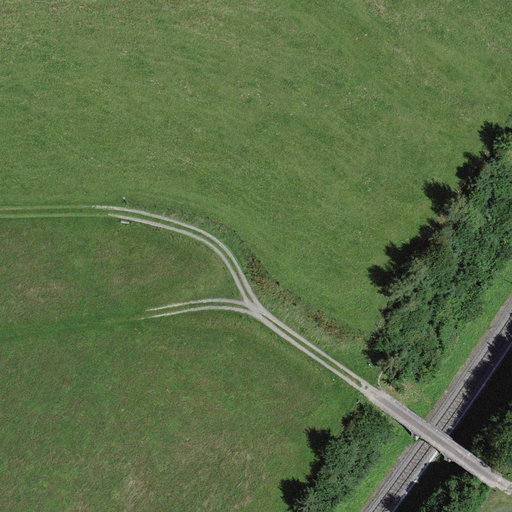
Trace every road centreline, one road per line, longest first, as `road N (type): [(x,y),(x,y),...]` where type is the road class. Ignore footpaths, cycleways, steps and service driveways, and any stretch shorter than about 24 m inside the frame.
road 1 (track): [(0,211),(93,210),(196,232),(219,247),(269,320),(511,487)]
road 2 (track): [(269,320),(208,305),(69,326)]
